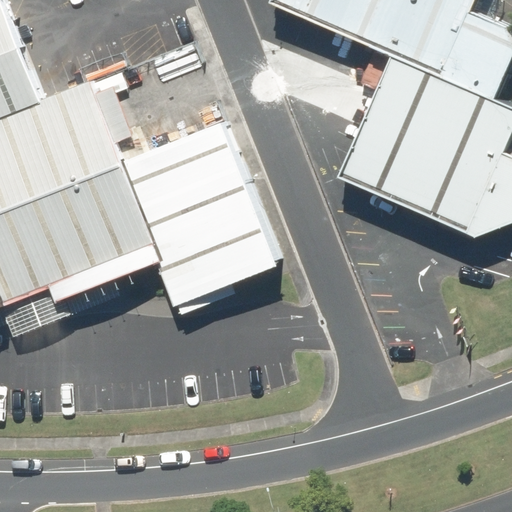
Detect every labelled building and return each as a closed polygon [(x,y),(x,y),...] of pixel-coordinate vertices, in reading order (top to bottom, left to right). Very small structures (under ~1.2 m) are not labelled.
[(0,0),(0,119),(49,101),(9,0),(0,0)] [(277,0),(393,52),(499,97),(511,63),(511,30),(474,7),(477,0),(277,0)] [(511,102),(499,97),(393,52),(341,174),(481,233),(511,222),(511,152),(508,151),(511,141),(511,102)] [(99,80),(49,101),(0,119),(0,310),(162,245),(99,80)] [(129,159),(162,245),(184,303),(287,264),(232,120),(129,159)]
